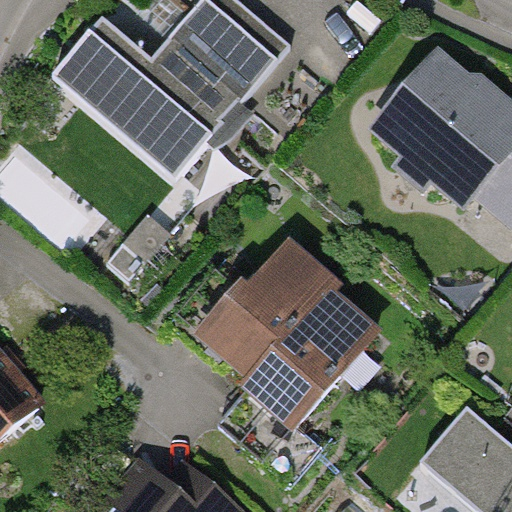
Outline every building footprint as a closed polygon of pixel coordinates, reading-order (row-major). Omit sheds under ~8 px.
[(56,95),(179,194),(294,53),(228,0),(221,0),(161,74),(107,31),(56,95)] [(434,194),(467,222),(479,208),(511,234),(511,105),(485,83),(470,83),(440,57),(371,141),(403,167),(395,176),(427,203),(434,194)] [(173,240),(150,220),(108,267),(132,287),(173,240)] [(325,456),(304,438),(387,341),(341,302),(347,295),(293,250),(257,292),(228,267),(174,330),(249,393),(243,400),(249,405),(223,435),(293,494),(325,456)] [(0,452),(49,410),(0,355),(0,452)] [(511,511),(511,452),(473,419),(427,473),(473,511),(511,511)] [(101,511),(240,511),(202,480),(184,501),(141,465),(101,511)]
